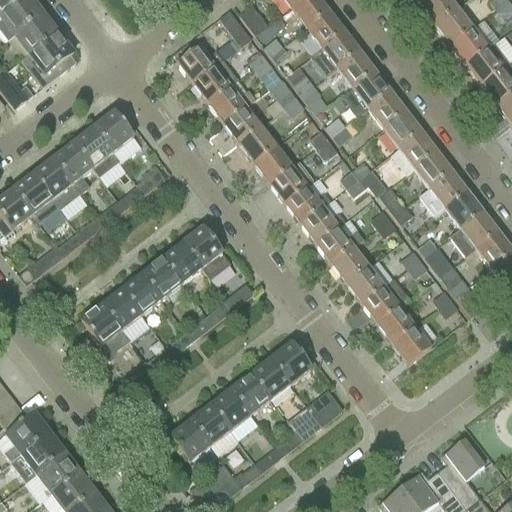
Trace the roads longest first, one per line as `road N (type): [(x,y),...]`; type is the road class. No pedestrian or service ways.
road 1 (residential): [(402,441),(118,68)]
road 2 (residential): [(511,211),(346,0)]
road 3 (residential): [(162,511),(0,302)]
road 4 (residential): [(0,158),(118,68)]
road 5 (residential): [(402,441),(511,356)]
